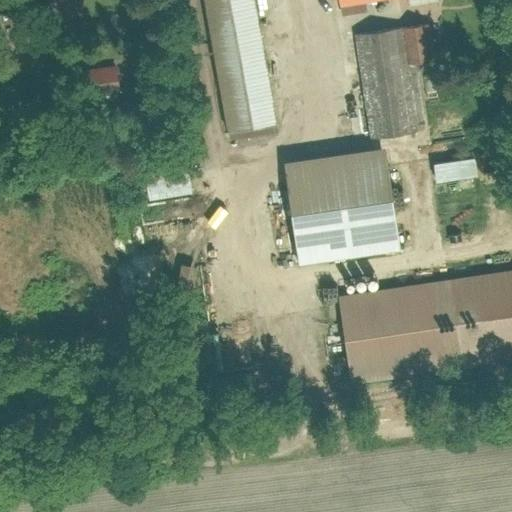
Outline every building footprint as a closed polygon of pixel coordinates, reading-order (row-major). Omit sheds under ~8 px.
[(277,123),(253,0),(203,0),(228,132),(277,123)] [(429,20),(354,33),(372,137),(427,127),(416,61),(435,58),(429,20)] [(384,145),(282,160),(297,265),(400,249),(384,145)] [(437,162),(440,179),(480,172),(477,155),(437,162)] [(194,193),(192,157),(149,160),(151,195),(194,193)] [(511,267),(339,294),(352,383),(511,359),(511,267)]
